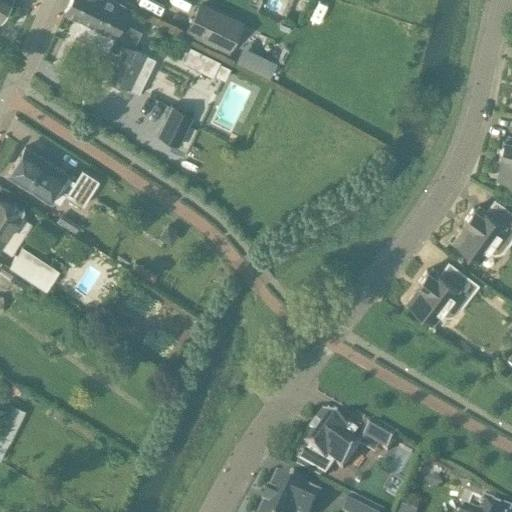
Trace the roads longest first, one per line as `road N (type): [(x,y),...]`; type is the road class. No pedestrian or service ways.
road 1 (residential): [(216,511),(251,450),(442,191),(477,109),(500,0)]
road 2 (residential): [(0,109),(51,0)]
